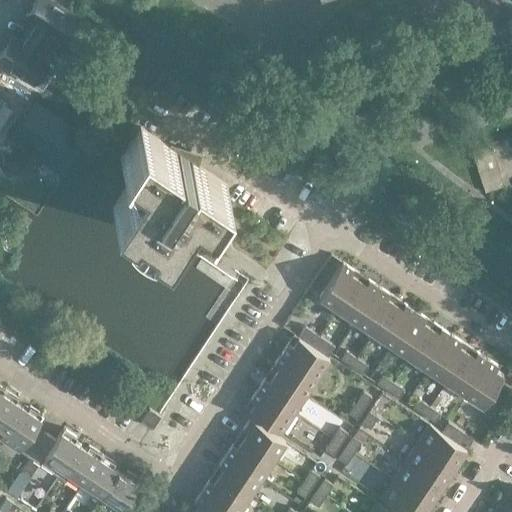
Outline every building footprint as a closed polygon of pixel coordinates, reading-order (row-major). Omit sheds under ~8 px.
[(61,39),(77,16),(53,0),(34,0),(25,14),(33,20),(27,30),(46,43),(53,33),(61,39)] [(48,59),(39,53),(46,43),(27,30),(20,40),(11,34),(0,51),(0,60),(32,82),(48,59)] [(45,158),(36,171),(55,184),(90,131),(35,96),(10,135),(45,158)] [(0,121),(10,106),(0,99),(0,121)] [(227,184),(198,165),(140,126),(120,156),(123,159),(125,160),(126,162),(126,163),(127,166),(127,167),(128,169),(129,169),(130,170),(133,172),(111,206),(125,215),(123,217),(125,220),(128,223),(131,226),(134,228),(137,230),(141,232),(144,233),(149,234),(151,232),(164,241),(186,208),(190,210),(192,211),(194,211),(199,211),(201,211),(203,212),(206,214),(227,184)] [(511,136),(497,140),(503,159),(511,156),(511,136)] [(337,307),(358,277),(350,272),(353,268),(342,260),(319,295),(337,307)] [(355,319),(379,285),(368,278),(365,282),(358,277),(337,307),(355,319)] [(373,331),(394,301),(386,296),(389,292),(379,285),(355,319),(373,331)] [(391,343),(415,309),(404,302),(401,306),(394,301),(373,331),(391,343)] [(410,356),(430,325),(422,320),(425,316),(415,309),(391,343),(410,356)] [(334,344),(319,334),(305,325),(298,335),(327,355),(334,344)] [(427,367),(451,333),(440,326),(438,330),(430,325),(410,356),(427,367)] [(446,380),(466,349),(458,344),(461,340),(451,333),(427,367),(446,380)] [(327,355),(298,335),(292,343),(288,341),(281,351),(316,374),(329,356),(327,355)] [(351,365),(357,356),(346,349),(340,357),(351,365)] [(464,392),(487,357),(476,350),(474,354),(466,349),(446,380),(464,392)] [(316,374),(281,351),(274,362),(278,364),(273,372),(304,393),(316,374)] [(362,372),(368,364),(357,356),(351,365),(362,372)] [(498,381),(503,373),(494,368),(497,364),(487,357),(464,392),(482,404),(483,403),(498,381)] [(304,393),(273,372),(268,379),(264,377),(257,387),(292,410),(304,393)] [(387,389),(393,381),(382,373),(376,382),(387,389)] [(398,396),(404,388),(393,381),(387,389),(398,396)] [(493,410),(508,388),(498,381),(483,403),(493,410)] [(292,410),(257,387),(250,398),(254,400),(249,408),(280,429),(292,410)] [(0,435),(21,404),(15,401),(18,397),(5,388),(0,394),(0,435)] [(364,406),(371,395),(363,390),(356,401),(364,406)] [(423,413),(429,405),(418,397),(412,406),(423,413)] [(357,417),(364,406),(356,401),(348,412),(357,417)] [(20,469),(22,466),(29,456),(45,432),(35,425),(43,413),(29,404),(27,408),(21,404),(0,435),(0,451),(9,458),(12,459),(10,462),(20,469)] [(434,420),(440,412),(429,405),(423,413),(434,420)] [(152,427),(160,414),(149,407),(141,419),(152,427)] [(369,427),(377,415),(369,410),(361,421),(369,427)] [(285,440),(276,434),(250,416),(242,427),(246,430),(241,437),(272,458),(285,440)] [(473,437),(448,420),(441,430),(466,447),(473,437)] [(466,447),(441,430),(429,423),(417,441),(453,466),(466,447)] [(340,442),(347,431),(339,426),(332,437),(340,442)] [(58,476),(80,443),(74,440),(77,436),(63,427),(55,439),(44,456),(45,457),(57,465),(52,472),(58,476)] [(44,456),(55,439),(45,432),(29,456),(40,463),(45,457),(44,456)] [(353,451),(361,440),(352,435),(345,446),(353,451)] [(272,458),(241,437),(236,445),(232,442),(226,453),(261,476),(272,458)] [(333,453),(340,442),(332,437),(324,448),(333,453)] [(453,466),(417,441),(405,459),(441,484),(453,466)] [(82,481),(101,452),(88,443),(86,447),(80,443),(58,476),(65,480),(70,473),(82,481)] [(346,462),(353,451),(345,446),(338,457),(346,462)] [(96,501),(118,469),(112,465),(115,461),(101,452),(82,481),(95,490),(90,497),(96,501)] [(261,476),(226,453),(219,463),(223,466),(217,473),(249,494),(261,476)] [(441,484),(405,459),(393,477),(429,502),(441,484)] [(312,485),(319,474),(311,468),(303,479),(312,485)] [(121,507),(140,478),(126,469),(124,473),(118,469),(96,501),(103,505),(107,498),(121,507)] [(236,511),(249,494),(217,473),(212,481),(208,478),(201,489),(236,511)] [(325,494),(332,483),(324,477),(317,488),(325,494)] [(422,511),(429,502),(393,477),(380,496),(404,511),(422,511)] [(304,496),(312,485),(303,479),(296,490),(304,496)] [(318,505),(325,494),(317,488),(309,499),(318,505)] [(236,511),(201,489),(194,500),(198,502),(193,510),(196,511),(236,511)] [(0,507),(5,511),(12,501),(5,496),(0,503),(0,507)] [(393,511),(377,501),(369,511),(393,511)]
